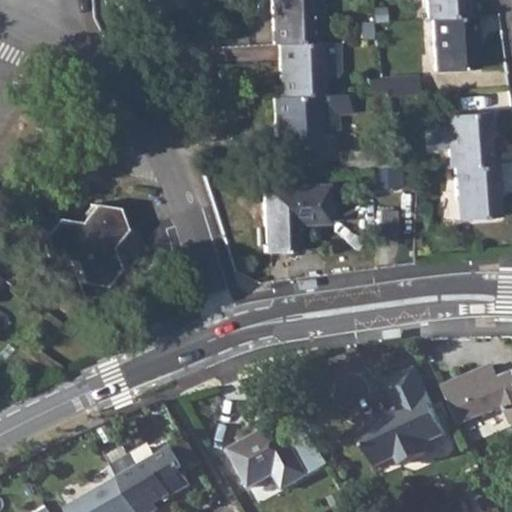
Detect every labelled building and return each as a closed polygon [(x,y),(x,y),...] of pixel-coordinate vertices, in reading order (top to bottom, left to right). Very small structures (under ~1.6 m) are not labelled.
[(167,0),(125,0),(128,15),(169,9),(167,0)] [(270,0),(273,45),(278,44),(315,43),(312,0),(270,0)] [(425,0),(427,19),(431,19),(469,16),(467,0),(425,0)] [(469,16),(431,19),(435,71),(477,68),(473,15),(469,16)] [(315,43),(278,44),(279,96),(322,95),(321,77),(335,77),(340,71),(339,42),(315,43)] [(415,77),(381,79),(383,93),(383,96),(416,94),(415,77)] [(279,96),(273,96),(275,149),(316,148),(316,130),(336,129),(336,115),(349,114),(349,94),(322,95),(279,96)] [(461,98),(462,111),(489,108),(487,95),(461,98)] [(446,115),(449,167),(455,166),(491,163),(487,111),(446,115)] [(386,149),(338,151),(339,170),(386,167),(386,149)] [(491,163),(455,166),(459,219),(499,217),(495,163),(491,163)] [(321,185),(261,187),(263,251),(293,250),(293,223),(323,221),(321,185)] [(54,219),(41,236),(48,257),(71,260),(79,282),(100,286),(115,268),(108,247),(122,230),(114,209),(91,205),(77,222),(54,219)] [(395,211),(380,211),(381,238),(396,238),(395,211)] [(492,366),(446,386),(462,424),(504,405),(511,422),(511,374),(499,380),(492,366)] [(388,419),(386,416),(385,413),(370,420),(372,422),(360,429),(379,468),(398,459),(399,461),(407,466),(426,456),(429,451),(427,445),(446,436),(414,369),(386,381),(399,409),(403,416),(393,421),(388,419)] [(399,409),(386,416),(388,419),(393,421),(403,416),(399,409)] [(279,423),(263,433),(265,437),(281,428),(279,423)] [(265,437),(263,433),(230,452),(251,488),(300,461),(281,428),(265,437)] [(480,457),(496,496),(511,488),(511,472),(501,448),(480,457)] [(128,457),(111,466),(119,480),(136,511),(157,511),(155,507),(171,498),(172,499),(190,489),(182,474),(186,472),(174,451),(137,471),(128,457)] [(136,511),(119,480),(65,510),(65,511),(136,511)]
